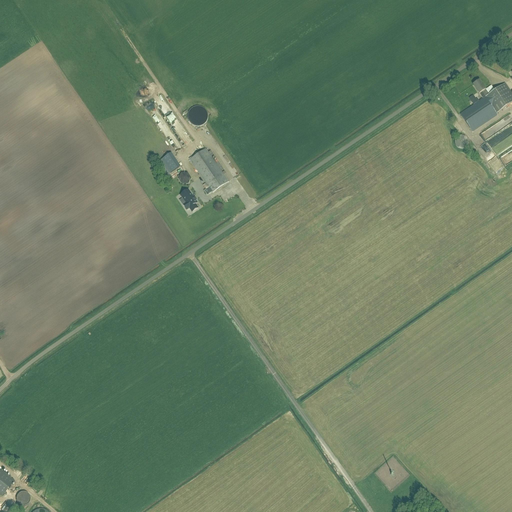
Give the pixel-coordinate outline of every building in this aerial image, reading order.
[(486,90),(480,81),(473,85),(480,94),(482,92),(485,97),(484,97),(485,98),(460,115),(472,132),(497,116),(496,114),(511,103),(511,94),(505,84),(488,95),(485,90),(486,90)] [(179,106),(194,98),(191,91),(176,100),(179,106)] [(201,106),(210,100),(207,95),(198,102),(201,106)] [(183,105),(186,110),(194,105),(191,100),(183,105)] [(194,126),(197,127),(200,127),(202,126),(205,125),(207,122),(208,120),(208,117),(208,114),(206,111),(204,109),(201,108),(198,107),(195,108),(192,110),(190,112),(188,115),(188,118),(189,122),(191,124),(194,126)] [(511,116),(481,136),(486,143),(511,125),(511,116)] [(204,191),(207,196),(212,192),(213,193),(228,183),(206,149),(190,160),(206,184),(203,186),(205,190),(204,191)] [(180,167),(171,154),(157,164),(167,177),(180,167)] [(493,158),(488,162),(494,169),(499,165),(493,158)] [(190,184),(189,173),(180,173),(181,185),(190,184)] [(189,209),(192,213),(198,209),(196,205),(198,204),(196,201),(194,197),(193,197),(191,194),(189,195),(187,192),(180,196),(186,204),(183,206),(187,211),(189,209)] [(14,481),(0,469),(0,494),(2,496),(14,481)]
